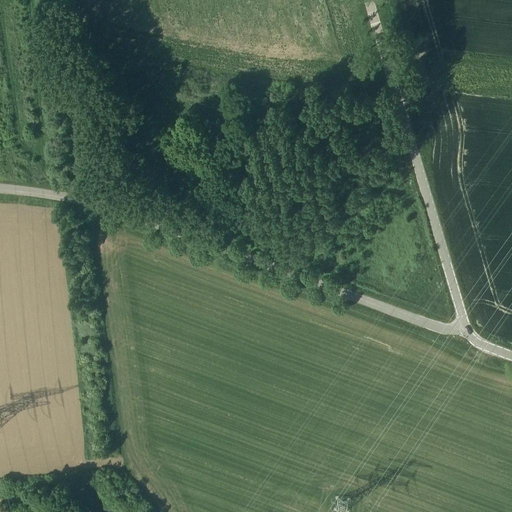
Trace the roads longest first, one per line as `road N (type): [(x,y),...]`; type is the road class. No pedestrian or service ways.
road 1 (residential): [(0,189),(96,203),(468,339)]
road 2 (residential): [(468,339),(369,0)]
